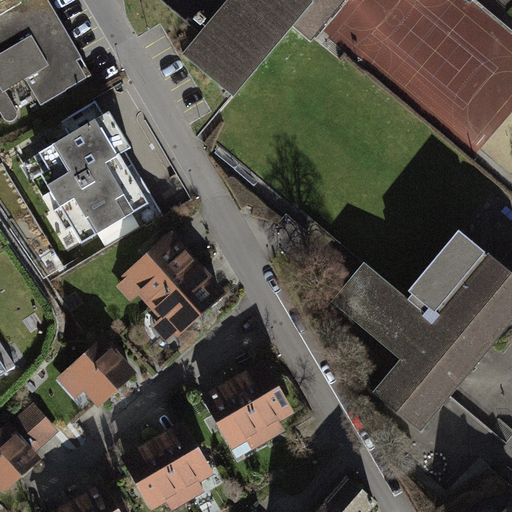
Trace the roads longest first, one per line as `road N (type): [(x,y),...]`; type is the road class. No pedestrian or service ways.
road 1 (residential): [(96,0),(268,297)]
road 2 (residential): [(36,487),(268,297)]
road 3 (residential): [(268,297),(394,511)]
